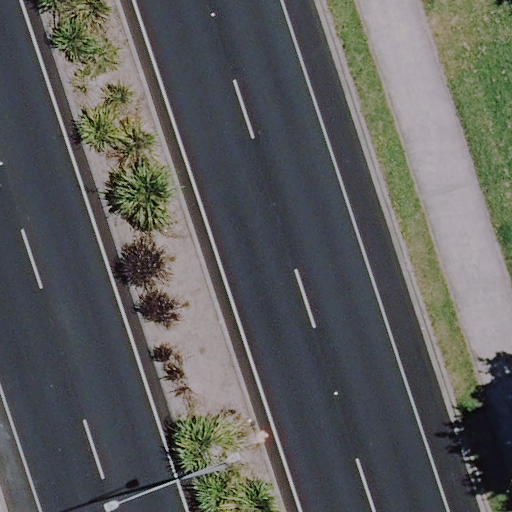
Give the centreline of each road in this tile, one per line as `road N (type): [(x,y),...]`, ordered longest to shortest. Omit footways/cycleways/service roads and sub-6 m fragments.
road 1 (primary): [(233,0),(399,511)]
road 2 (primary): [(112,511),(0,166)]
